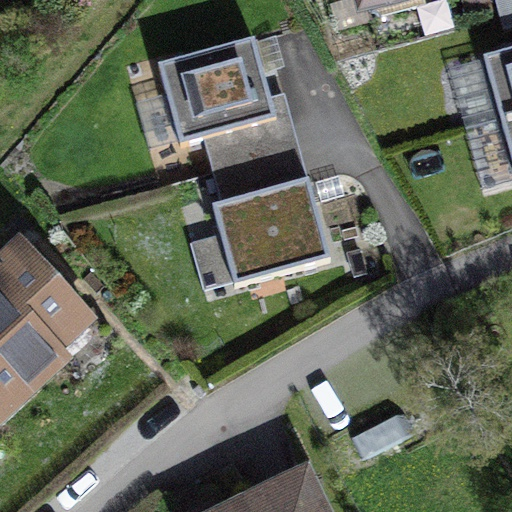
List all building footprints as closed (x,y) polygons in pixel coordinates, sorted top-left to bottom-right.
[(511,0),(494,0),(503,31),(511,28),(511,0)] [(180,148),(204,142),(212,174),(283,154),(254,42),(158,68),(180,148)] [(511,52),(484,61),(500,121),(511,117),(511,52)] [(511,117),(500,121),(511,164),(511,117)] [(308,183),(292,187),(283,154),(212,174),(221,207),(213,209),(234,289),(330,262),(308,183)] [(0,409),(60,354),(52,345),(85,315),(27,252),(0,277),(0,409)] [(316,511),(303,484),(243,511),(316,511)]
